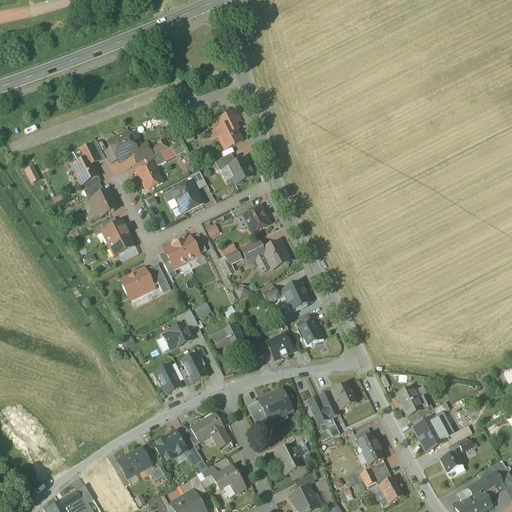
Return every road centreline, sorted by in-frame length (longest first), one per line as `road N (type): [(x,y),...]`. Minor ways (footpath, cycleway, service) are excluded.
road 1 (secondary): [(0,87),(221,0)]
road 2 (residential): [(227,390),(126,438),(25,511)]
road 3 (residential): [(275,181),(155,243),(121,180)]
road 4 (residential): [(275,181),(363,363)]
road 5 (residential): [(221,0),(275,181)]
road 6 (residential): [(363,363),(439,511)]
road 7 (residential): [(363,363),(227,390)]
road 8 (residential): [(227,390),(268,508)]
